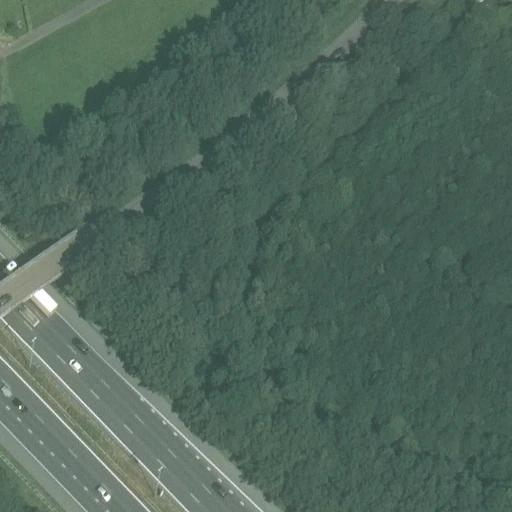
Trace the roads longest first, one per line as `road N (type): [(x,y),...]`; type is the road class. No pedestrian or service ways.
road 1 (unclassified): [(0,306),(217,150),(387,0)]
road 2 (motorway): [(219,511),(0,284)]
road 3 (motorway): [(0,392),(115,511)]
